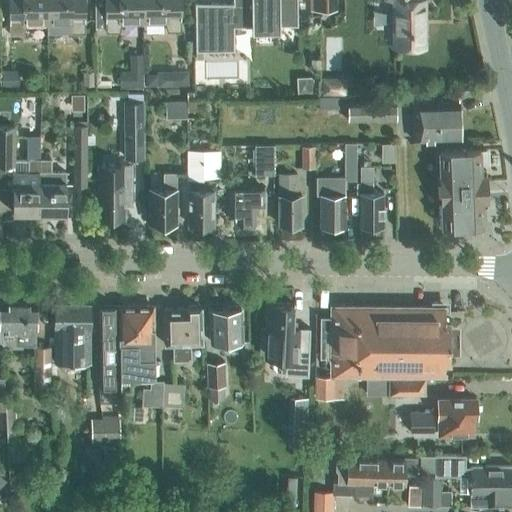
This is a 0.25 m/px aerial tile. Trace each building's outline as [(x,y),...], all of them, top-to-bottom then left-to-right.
[(7,0),(8,33),(22,33),(25,24),(47,24),(46,0),(7,0)] [(46,0),(47,24),(47,33),(70,33),(84,32),(83,0),(46,0)] [(103,0),(103,31),(118,31),(120,22),(142,22),(142,0),(103,0)] [(180,31),(179,0),(142,0),(142,22),(162,22),(165,31),(180,31)] [(192,0),(193,46),(231,46),(231,22),(249,21),(249,26),(277,26),(277,21),(295,21),(294,0),(192,0)] [(336,0),(309,0),(310,10),(337,10),(336,0)] [(383,0),(384,0),(392,0),(392,48),(424,47),(423,0),(383,0)] [(131,73),(121,73),(121,88),(144,88),(144,55),(131,55),(131,73)] [(18,86),(18,70),(1,69),(1,86),(18,86)] [(93,85),(93,71),(82,71),(81,84),(93,85)] [(145,85),(157,85),(157,73),(145,73),(145,85)] [(296,77),(297,94),(311,93),(311,76),(296,77)] [(395,100),(347,100),(347,119),(395,119),(395,100)] [(457,102),(411,103),(412,140),(458,139),(457,102)] [(185,103),(165,103),(165,119),(185,119),(185,103)] [(143,114),(123,114),(123,157),(144,158),(143,114)] [(0,165),(13,166),(13,125),(0,124),(0,165)] [(86,185),(87,124),(73,124),(72,185),(86,185)] [(355,180),(355,142),(343,142),(343,180),(355,180)] [(274,175),(274,145),(254,145),(255,175),(274,175)] [(312,146),(301,147),(301,168),(313,168),(312,146)] [(478,149),(437,150),(439,188),(486,186),(486,171),(479,172),(478,149)] [(218,152),(188,152),(187,179),(218,179),(218,152)] [(12,180),(12,213),(38,213),(39,159),(27,158),(27,180),(12,180)] [(51,159),(39,159),(38,213),(64,213),(65,180),(50,180),(51,159)] [(98,216),(123,216),(123,204),(129,204),(130,165),(116,164),(99,164),(99,181),(98,216)] [(359,166),(359,224),(382,224),(382,192),(372,193),(372,166),(359,166)] [(148,222),(174,222),(175,173),(164,172),(163,188),(149,188),(148,222)] [(278,173),(278,225),(300,225),(300,194),(296,194),(296,173),(278,173)] [(227,176),(227,217),(236,217),(236,221),(254,222),(254,206),(262,206),(263,189),(238,188),(238,176),(227,176)] [(343,176),(315,177),(315,194),(319,194),(319,225),(343,225),(343,185),(343,176)] [(440,226),(481,224),(480,199),(486,199),(486,186),(439,188),(440,226)] [(188,189),(188,224),(211,224),(212,189),(188,189)] [(0,346),(12,346),(12,344),(34,344),(34,341),(35,327),(35,302),(0,302),(0,340),(0,341),(0,346)] [(266,328),(262,328),(261,351),(265,351),(265,358),(285,359),(285,374),(308,375),(309,327),(292,327),(293,303),(267,302),(266,328)] [(54,303),(54,366),(67,366),(67,365),(74,365),(74,360),(89,360),(89,303),(54,303)] [(136,375),(153,375),(152,306),(150,306),(150,303),(121,304),(121,306),(119,306),(120,388),(128,388),(128,386),(126,375),(136,375)] [(98,306),(99,386),(116,386),(115,306),(98,306)] [(363,373),(363,306),(331,306),(331,314),(321,314),(321,354),(331,354),(331,373),(345,373),(363,373)] [(444,320),(444,306),(363,306),(363,373),(444,374),(444,361),(448,361),(448,320),(444,320)] [(164,344),(172,344),(173,360),(190,360),(190,344),(202,343),(201,307),(163,309),(164,344)] [(209,309),(210,341),(242,340),(240,307),(209,309)] [(34,387),(49,388),(50,345),(34,345),(34,387)] [(208,387),(225,386),(224,362),(206,363),(208,387)] [(316,376),(315,397),(333,397),(333,376),(316,376)] [(388,393),(424,393),(424,377),(388,377),(388,393)] [(140,404),(157,404),(162,405),(163,383),(163,380),(149,379),(149,387),(142,387),(140,404)] [(163,383),(162,405),(182,406),(184,384),(163,383)] [(88,396),(77,396),(78,412),(89,412),(88,396)] [(293,396),(292,414),(307,415),(308,397),(293,396)] [(475,416),(475,398),(438,398),(438,415),(428,415),(428,413),(414,413),(403,412),(403,430),(415,430),(415,427),(428,427),(428,424),(438,424),(438,433),(471,432),(471,416),(475,416)] [(101,408),(101,418),(118,418),(118,409),(101,408)] [(147,409),(135,408),(135,420),(147,421),(147,409)] [(111,447),(119,447),(118,418),(101,418),(89,418),(91,442),(111,441),(111,447)] [(55,435),(42,435),(45,469),(57,469),(55,435)] [(470,493),(470,506),(511,505),(511,466),(464,466),(464,455),(434,455),(420,455),(420,473),(434,473),(434,475),(459,475),(459,493),(470,493)] [(337,458),(336,458),(336,460),(334,463),(334,469),(336,471),(336,481),(332,481),(332,490),(311,490),(311,511),(333,511),(334,494),(372,494),(372,490),(373,484),(404,485),(404,474),(416,474),(416,457),(403,457),(403,459),(337,458)] [(422,478),(422,506),(440,506),(441,478),(422,478)] [(419,502),(418,502),(418,485),(408,485),(407,505),(419,506),(419,502)]
